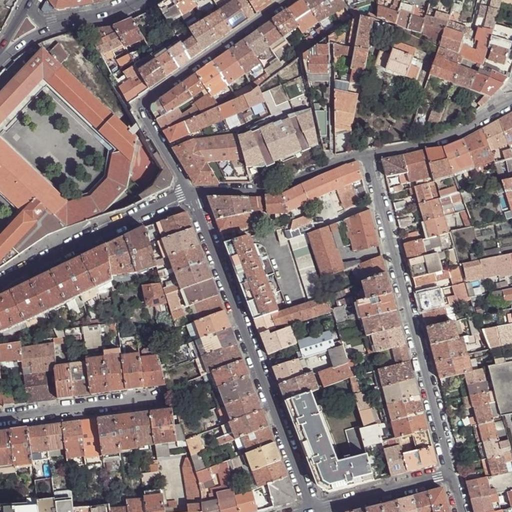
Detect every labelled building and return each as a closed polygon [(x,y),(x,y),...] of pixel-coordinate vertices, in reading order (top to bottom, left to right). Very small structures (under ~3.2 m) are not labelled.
[(16,0),(0,0),(0,3),(11,10),(16,0)] [(74,7),(93,4),(92,0),(48,0),(57,10),(74,7)] [(165,0),(162,3),(159,6),(169,24),(182,16),(172,0),(165,0)] [(192,19),(188,13),(197,8),(195,4),(192,0),(172,0),(182,16),(186,22),(192,19)] [(237,0),(236,0),(220,12),(220,13),(231,32),(239,26),(248,20),(237,0)] [(265,8),(272,3),(270,0),(247,0),(256,14),(265,8)] [(302,33),(318,22),(302,0),(301,0),(290,8),(286,11),(298,27),(302,33)] [(302,0),(318,22),(347,6),(342,0),(302,0)] [(511,0),(501,0),(501,2),(510,4),(508,9),(511,10),(511,0)] [(377,6),(377,18),(394,25),(400,5),(400,4),(397,3),(394,13),(380,8),(381,6),(377,6)] [(400,5),(394,25),(407,31),(412,12),(413,8),(400,5)] [(358,8),(352,10),(357,18),(361,15),(358,8)] [(284,37),(298,27),(286,11),(275,19),(272,21),(284,37)] [(412,12),(407,31),(420,35),(420,34),(426,16),(412,12)] [(426,16),(420,34),(424,35),(423,38),(430,41),(430,42),(440,46),(449,18),(427,12),(426,16)] [(220,13),(205,22),(217,42),(223,38),(231,32),(220,13)] [(457,55),(482,66),(484,60),(488,46),(490,38),(494,26),(495,23),(477,18),(474,28),(482,31),(475,53),(460,47),(463,38),(467,39),(469,34),(468,33),(469,30),(453,24),(454,20),(453,19),(454,15),(450,14),(449,18),(440,46),(440,47),(445,49),(444,51),(456,56),(457,55)] [(367,51),(373,19),(361,18),(355,49),(367,51)] [(124,46),(127,51),(130,49),(129,47),(143,39),(132,19),(119,24),(113,27),(124,46)] [(269,47),(284,37),(272,21),(261,29),(257,31),(269,47)] [(205,22),(190,30),(191,32),(194,37),(202,52),(208,48),(217,42),(205,22)] [(332,27),(335,32),(344,27),(342,23),(340,24),(339,22),(332,27)] [(156,31),(153,26),(147,30),(149,35),(156,31)] [(323,40),(328,36),(321,26),(316,29),(323,40)] [(490,38),(488,46),(492,47),(487,61),(504,66),(511,45),(511,31),(494,26),(490,38)] [(90,37),(105,63),(113,58),(110,54),(124,46),(113,27),(99,28),(86,30),(90,37)] [(255,57),(269,47),(257,31),(246,39),(243,41),(255,57)] [(191,32),(178,41),(180,43),(181,45),(194,37),(191,32)] [(110,86),(78,35),(64,44),(96,95),(110,86)] [(309,44),(312,47),(314,46),(317,44),(311,35),(308,36),(307,35),(304,37),(309,44)] [(105,63),(90,37),(85,40),(135,127),(137,125),(131,113),(132,110),(129,105),(119,88),(105,63)] [(194,37),(181,45),(190,61),(195,57),(202,52),(194,37)] [(244,74),(250,70),(253,74),(263,68),(255,57),(243,41),(231,50),(229,51),(244,74)] [(180,43),(168,52),(178,69),(183,65),(190,61),(181,45),(180,43)] [(124,192),(104,212),(89,217),(83,197),(71,200),(67,202),(0,139),(0,123),(43,78),(133,161),(137,138),(132,133),(130,131),(60,66),(69,57),(59,44),(48,54),(42,50),(0,94),(0,165),(55,216),(68,228),(90,221),(124,210),(170,188),(174,178),(151,141),(147,142),(139,128),(136,130),(159,169),(151,182),(142,189),(129,177),(127,188),(124,192)] [(298,57),(302,54),(312,47),(309,44),(307,46),(306,44),(295,52),(298,57)] [(326,81),(329,81),(329,45),(314,46),(312,47),(302,54),(303,59),(308,59),(308,73),(306,73),(308,81),(326,81)] [(338,50),(341,51),(340,56),(353,58),(349,74),(352,75),(350,85),(360,87),(367,51),(355,49),(347,48),(341,46),(334,45),(334,53),(338,54),(338,50)] [(439,49),(429,76),(453,84),(458,67),(461,59),(456,56),(444,51),(439,49)] [(127,51),(125,52),(126,55),(118,59),(123,69),(128,66),(133,62),(127,51)] [(228,86),(244,74),(229,51),(216,60),(213,63),(228,86)] [(385,71),(390,56),(379,51),(373,66),(385,71)] [(168,52),(156,60),(166,78),(171,74),(178,69),(168,52)] [(413,59),(392,52),(390,56),(385,71),(406,78),(410,67),(413,59)] [(152,54),(135,66),(139,72),(156,60),(152,54)] [(273,76),(284,68),(281,63),(277,58),(266,66),(273,76)] [(421,62),(413,59),(410,67),(419,69),(421,62)] [(139,72),(149,89),(157,83),(166,78),(156,60),(139,72)] [(419,82),(425,84),(433,62),(427,60),(419,82)] [(133,62),(128,66),(130,70),(125,74),(128,79),(129,82),(120,88),(119,88),(129,105),(139,98),(139,97),(143,94),(149,89),(139,72),(135,66),(133,62)] [(211,97),(228,86),(213,63),(204,69),(196,74),(206,89),(210,95),(211,97)] [(470,91),(476,75),(479,67),(476,65),(473,73),(458,67),(453,84),(470,91)] [(491,72),(497,75),(499,71),(484,65),(483,68),(491,72)] [(410,67),(406,78),(415,81),(419,69),(410,67)] [(302,72),(261,91),(264,100),(263,101),(266,108),(269,114),(261,118),(235,131),(237,135),(244,160),(246,167),(251,167),(263,162),(265,166),(279,160),(279,159),(301,149),(303,152),(311,149),(310,147),(318,143),(302,72)] [(491,72),(488,79),(476,75),(470,91),(484,96),(490,99),(498,90),(509,80),(505,78),(497,75),(491,72)] [(191,98),(206,89),(196,74),(186,82),(182,84),(191,98)] [(259,87),(270,78),(267,74),(251,85),(252,87),(254,90),(259,87)] [(43,78),(0,123),(0,139),(67,202),(71,200),(0,135),(46,86),(113,148),(108,177),(91,195),(83,197),(89,217),(104,212),(124,192),(127,188),(129,177),(133,161),(43,78)] [(118,84),(120,88),(129,82),(128,79),(126,80),(118,84)] [(352,128),(360,87),(350,85),(342,83),(334,81),(334,90),(334,109),(334,124),(352,128)] [(176,108),(192,99),(191,98),(182,84),(163,98),(153,105),(152,107),(151,109),(151,112),(156,121),(176,108)] [(261,91),(259,87),(254,90),(251,93),(236,99),(228,103),(218,108),(202,115),(164,133),(168,141),(170,144),(178,140),(200,130),(263,101),(264,100),(261,91)] [(251,93),(254,90),(252,87),(234,96),(236,99),(251,93)] [(202,115),(218,108),(214,101),(211,97),(210,95),(195,104),(196,106),(202,115)] [(481,108),(490,99),(484,96),(477,104),(481,108)] [(218,108),(228,103),(224,98),(218,102),(216,99),(214,101),(218,108)] [(196,106),(181,116),(176,108),(156,121),(159,125),(164,133),(202,115),(196,106)] [(269,114),(266,108),(259,111),(261,118),(269,114)] [(314,112),(320,137),(327,136),(326,112),(318,112),(314,112)] [(509,146),(511,144),(511,114),(502,120),(499,121),(508,145),(509,146)] [(489,152),(508,145),(499,121),(485,128),(481,130),(489,152)] [(351,133),(352,128),(334,124),(334,129),(351,133)] [(479,166),(493,161),(489,152),(481,130),(467,138),(463,141),(474,168),(479,166)] [(237,135),(193,141),(191,141),(185,144),(178,147),(173,149),(183,166),(194,185),(218,184),(206,163),(244,160),(237,135)] [(454,176),(474,168),(463,141),(449,146),(444,149),(454,176)] [(280,162),(303,152),(301,149),(279,159),(279,160),(280,162)] [(456,188),(440,193),(436,180),(454,176),(444,149),(431,150),(425,151),(433,177),(435,183),(434,183),(439,200),(458,194),(456,188)] [(506,161),(511,159),(511,154),(511,152),(510,150),(502,153),(505,161),(506,161)] [(415,182),(433,177),(425,151),(409,155),(402,156),(407,174),(406,174),(409,183),(409,184),(415,182)] [(401,185),(409,183),(406,174),(407,174),(402,156),(393,158),(381,161),(385,175),(386,178),(398,176),(401,185)] [(283,195),(288,213),(308,203),(326,195),(351,184),(362,179),(361,176),(358,162),(344,166),(327,174),(303,184),(288,192),(283,195)] [(0,190),(23,212),(21,215),(0,236),(0,268),(1,268),(47,232),(44,229),(55,216),(0,165),(0,190)] [(474,168),(477,178),(481,176),(483,176),(479,166),(474,168)] [(367,199),(362,179),(351,184),(359,202),(367,199)] [(511,180),(511,181),(501,183),(503,191),(510,190),(511,189),(511,180)] [(419,205),(439,200),(434,183),(409,190),(411,197),(416,196),(419,205)] [(503,191),(501,183),(495,184),(498,194),(503,192),(503,191)] [(359,202),(351,184),(326,195),(335,215),(360,204),(359,202)] [(23,212),(0,190),(0,195),(21,215),(23,212)] [(507,203),(511,201),(511,195),(510,190),(503,191),(507,200),(507,203)] [(463,201),(465,205),(473,202),(468,191),(465,192),(463,193),(460,193),(463,201)] [(458,194),(439,200),(419,205),(424,222),(444,217),(443,211),(452,208),(451,205),(463,201),(460,193),(458,194)] [(260,215),(288,213),(283,195),(282,195),(263,197),(256,198),(248,198),(250,208),(260,207),(260,215)] [(215,217),(216,221),(251,213),(250,208),(248,198),(207,197),(215,217)] [(509,207),(507,203),(507,200),(506,201),(501,202),(504,209),(506,209),(509,207)] [(395,212),(407,209),(405,201),(393,204),(395,212)] [(349,219),(352,231),(347,233),(349,240),(351,239),(353,245),(354,251),(357,251),(358,251),(379,246),(370,211),(349,219)] [(466,229),(473,227),(467,211),(460,213),(466,229)] [(161,222),(167,239),(193,229),(189,220),(186,213),(161,222)] [(251,213),(216,221),(221,232),(222,232),(221,231),(254,225),(251,213)] [(292,221),(290,230),(302,228),(302,227),(311,223),(308,216),(292,221)] [(449,233),(444,217),(424,222),(429,239),(450,234),(449,232),(449,233)] [(399,228),(412,225),(410,218),(397,221),(399,228)] [(349,219),(330,227),(330,228),(331,228),(337,249),(353,245),(351,239),(349,240),(347,233),(352,231),(349,219)] [(156,223),(163,241),(167,239),(161,222),(156,223)] [(144,228),(150,246),(162,241),(163,241),(156,223),(144,228)] [(136,273),(156,267),(155,262),(153,258),(150,246),(144,228),(129,235),(124,237),(136,273)] [(280,243),(288,241),(286,232),(285,228),(277,231),(280,243)] [(311,244),(322,280),(345,271),(342,263),(337,249),(331,228),(330,228),(309,236),(309,235),(308,235),(309,237),(311,244)] [(162,241),(167,253),(153,258),(155,262),(163,259),(169,257),(200,246),(196,236),(193,229),(167,239),(163,241),(162,241)] [(404,246),(419,241),(417,233),(402,237),(404,246)] [(429,239),(419,241),(404,246),(407,257),(408,262),(443,253),(449,252),(455,250),(455,249),(450,234),(429,239)] [(308,245),(311,244),(309,237),(308,235),(290,240),(310,303),(325,298),(308,245)] [(111,276),(136,273),(124,237),(112,243),(107,246),(111,276)] [(257,257),(249,237),(225,244),(231,260),(247,299),(255,321),(279,313),(273,298),(279,295),(276,290),(271,291),(260,263),(265,261),(263,254),(257,257)] [(103,286),(112,281),(111,276),(107,246),(91,254),(82,258),(97,289),(103,286)] [(169,257),(175,273),(206,262),(203,254),(200,246),(169,257)] [(495,258),(499,257),(497,248),(483,251),(485,260),(495,258)] [(460,266),(455,250),(449,252),(453,269),(460,267),(460,266)] [(443,253),(408,262),(411,274),(413,279),(442,272),(439,260),(445,259),(443,253)] [(511,266),(511,265),(510,255),(499,257),(495,258),(497,269),(499,277),(506,276),(505,268),(511,266)] [(362,269),(365,282),(387,273),(385,265),(382,256),(361,265),(352,268),(354,272),(362,269)] [(90,292),(97,289),(82,258),(69,264),(67,265),(82,296),(90,292)] [(497,269),(495,258),(485,260),(480,261),(482,272),(497,269)] [(342,263),(345,271),(352,268),(361,265),(360,261),(342,263)] [(460,267),(463,276),(462,276),(464,284),(469,299),(473,298),(469,275),(472,274),(482,272),(480,261),(460,266),(460,267)] [(179,284),(182,290),(184,289),(213,279),(209,270),(206,262),(175,273),(179,284)] [(78,307),(84,305),(84,303),(82,296),(67,265),(56,271),(52,273),(66,304),(75,299),(78,306),(78,307)] [(463,276),(460,267),(453,269),(456,277),(451,279),(454,287),(464,284),(462,276),(463,276)] [(415,288),(451,279),(456,277),(453,269),(442,272),(413,279),(415,288)] [(474,280),(484,278),(482,272),(472,274),(474,280)] [(53,310),(66,304),(52,273),(38,279),(31,283),(46,313),(53,310)] [(363,282),(368,300),(392,293),(389,284),(387,273),(365,282),(363,282)] [(189,303),(190,305),(195,304),(219,295),(215,286),(213,279),(184,289),(189,303)] [(33,320),(46,313),(31,283),(21,288),(11,293),(25,323),(33,320)] [(163,289),(166,296),(176,292),(182,290),(179,284),(163,289)] [(470,301),(469,299),(464,284),(454,287),(453,287),(455,297),(447,299),(449,306),(451,305),(470,301)] [(165,304),(160,285),(142,287),(146,305),(151,308),(159,305),(165,304)] [(98,293),(98,295),(105,292),(103,286),(97,289),(98,293)] [(349,288),(339,292),(342,298),(351,294),(349,288)] [(95,293),(98,293),(97,289),(90,292),(82,296),(84,303),(95,297),(95,293)] [(511,301),(511,289),(502,292),(504,302),(504,303),(511,301)] [(444,307),(439,290),(417,295),(421,308),(422,312),(443,307),(444,307)] [(166,296),(171,313),(181,309),(176,292),(166,296)] [(504,302),(502,292),(494,294),(496,303),(504,302)] [(0,324),(3,333),(25,323),(11,293),(0,297),(0,324)] [(358,302),(362,319),(396,310),(394,302),(392,293),(368,300),(358,302)] [(199,314),(201,320),(225,312),(221,302),(219,295),(195,304),(199,314)] [(290,328),(271,335),(269,331),(269,329),(330,309),(327,297),(325,298),(310,303),(279,313),(255,321),(257,326),(262,339),(266,350),(268,356),(296,345),(290,328)] [(66,304),(68,310),(78,306),(75,299),(66,304)] [(337,302),(339,307),(344,306),(349,305),(347,299),(337,302)] [(168,312),(165,304),(159,305),(162,313),(168,312)] [(190,305),(189,306),(193,316),(199,314),(195,304),(190,305)] [(455,322),(451,305),(449,306),(444,307),(443,307),(447,324),(453,323),(455,322)] [(336,321),(337,326),(349,323),(344,306),(339,307),(332,309),(333,314),(336,321)] [(447,324),(443,307),(422,312),(423,320),(425,326),(426,329),(447,324)] [(171,313),(173,318),(183,314),(181,309),(171,313)] [(46,313),(49,320),(56,317),(53,310),(46,313)] [(339,333),(364,327),(367,336),(372,335),(401,327),(399,319),(396,310),(362,319),(349,323),(337,326),(339,333)] [(198,330),(201,339),(231,328),(228,319),(225,312),(201,320),(196,323),(198,330)] [(327,324),(336,321),(333,314),(325,317),(327,324)] [(481,331),(476,317),(470,318),(477,336),(478,335),(482,334),(481,331)] [(318,319),(296,326),(298,331),(320,324),(318,319)] [(458,340),(453,323),(447,324),(426,329),(429,342),(430,346),(458,340)] [(101,332),(118,330),(117,324),(104,325),(100,326),(101,332)] [(153,335),(154,338),(177,329),(175,324),(153,335)] [(511,338),(511,327),(511,325),(498,328),(501,341),(511,338)] [(96,359),(104,358),(101,332),(100,326),(89,327),(82,329),(83,333),(86,360),(96,359)] [(375,353),(377,353),(393,348),(405,345),(403,334),(401,327),(372,335),(375,346),(368,348),(369,355),(375,353)] [(181,347),(187,363),(196,360),(238,345),(234,336),(231,328),(201,339),(196,341),(193,342),(181,347)] [(498,328),(481,331),(482,334),(486,344),(501,341),(498,328)] [(194,335),(196,341),(201,339),(198,330),(193,332),(194,335)] [(329,350),(335,348),(333,342),(330,332),(299,342),(302,351),(297,353),(299,360),(303,358),(308,357),(314,355),(329,350)] [(486,344),(482,334),(478,335),(485,351),(488,351),(490,350),(489,349),(486,344)] [(126,343),(137,341),(137,337),(128,338),(119,339),(120,346),(127,345),(126,343)] [(467,356),(463,342),(467,341),(468,345),(476,344),(474,337),(468,338),(468,337),(458,340),(430,346),(434,359),(435,363),(467,356)] [(511,344),(511,338),(501,341),(502,346),(511,344)] [(335,348),(343,346),(342,343),(341,339),(333,342),(335,348)] [(343,346),(348,360),(351,359),(353,359),(347,341),(346,341),(342,343),(343,346)] [(19,363),(22,362),(21,349),(21,344),(0,346),(0,363),(19,361),(19,363)] [(58,400),(54,371),(56,367),(57,367),(56,365),(54,344),(50,345),(21,349),(22,362),(22,367),(26,396),(27,404),(58,400)] [(142,358),(158,356),(158,355),(156,344),(149,345),(149,348),(144,349),(142,352),(142,358)] [(196,360),(202,377),(203,377),(244,361),(241,353),(238,345),(196,360)] [(393,348),(397,365),(410,362),(407,353),(405,345),(393,348)] [(350,366),(348,360),(343,346),(335,348),(329,350),(330,353),(334,368),(319,374),(324,387),(350,378),(353,377),(351,370),(350,366)] [(114,357),(122,356),(121,350),(106,351),(107,358),(114,357)] [(479,371),(474,353),(468,355),(472,372),(479,371)] [(135,389),(143,388),(140,358),(139,354),(122,357),(126,391),(135,389)] [(472,372),(468,355),(467,356),(435,363),(438,374),(440,380),(452,377),(464,374),(472,372)] [(118,392),(126,391),(122,357),(122,356),(114,357),(107,358),(104,358),(109,393),(118,392)] [(154,387),(165,385),(162,373),(158,356),(142,358),(140,358),(143,388),(154,387)] [(100,394),(109,393),(104,358),(96,359),(86,360),(87,363),(91,395),(100,394)] [(279,382),(280,385),(304,376),(302,369),(298,360),(273,368),(279,382)] [(0,369),(22,367),(22,362),(19,363),(19,361),(0,363),(0,369)] [(215,391),(219,389),(250,377),(246,367),(244,361),(203,377),(205,383),(211,381),(215,391)] [(511,361),(503,363),(494,365),(488,366),(500,414),(502,414),(503,418),(511,415),(511,361)] [(378,371),(383,388),(414,379),(412,369),(410,362),(397,365),(392,367),(382,370),(378,371)] [(381,364),(382,370),(392,367),(390,362),(381,364)] [(84,396),(91,395),(87,363),(79,364),(69,365),(73,398),(84,396)] [(70,398),(73,398),(69,365),(57,367),(56,367),(54,371),(58,400),(65,399),(70,398)] [(487,369),(482,370),(479,371),(472,372),(464,374),(467,386),(486,382),(485,379),(484,375),(488,374),(487,369)] [(319,390),(312,373),(304,376),(280,385),(285,399),(286,402),(312,393),(315,391),(319,390)] [(219,389),(225,405),(256,394),(253,386),(250,377),(219,389)] [(350,378),(354,396),(359,394),(355,378),(353,378),(353,377),(350,378)] [(454,384),(452,377),(440,380),(442,387),(454,384)] [(1,384),(2,392),(4,407),(14,406),(12,391),(10,378),(1,379),(1,384)] [(383,388),(387,405),(419,396),(416,387),(414,379),(383,388)] [(491,385),(490,381),(486,382),(467,386),(469,393),(470,397),(488,393),(486,386),(491,385)] [(469,393),(467,386),(460,388),(462,399),(470,397),(469,393)] [(213,391),(219,408),(225,405),(219,389),(215,391),(213,391)] [(372,402),(368,403),(365,395),(372,393),(371,391),(359,394),(354,396),(359,412),(370,409),(374,408),(372,402)] [(491,404),(489,396),(494,395),(493,392),(488,393),(470,397),(472,403),(473,408),(474,408),(491,404)] [(353,487),(374,481),(370,467),(365,447),(360,430),(359,427),(345,431),(352,459),(338,462),(312,393),(286,402),(289,411),(295,426),(318,487),(329,493),(335,491),(353,487)] [(225,405),(232,422),(263,411),(260,402),(256,394),(225,405)] [(18,405),(27,404),(26,396),(17,397),(18,405)] [(387,405),(392,422),(423,413),(420,403),(419,396),(387,405)] [(472,403),(470,397),(462,399),(465,410),(473,408),(472,403)] [(479,426),(493,423),(500,421),(499,419),(499,414),(496,403),(491,404),(474,408),(477,418),(477,421),(479,426)] [(174,409),(179,422),(184,420),(178,404),(173,406),(174,409)] [(222,416),(226,425),(230,423),(232,422),(225,405),(219,408),(222,413),(222,416)] [(359,412),(365,429),(375,426),(370,409),(359,412)] [(150,412),(155,445),(157,458),(190,453),(186,441),(184,441),(179,426),(175,426),(172,410),(156,412),(150,412)] [(230,423),(233,433),(225,436),(217,439),(220,446),(243,437),(269,427),(266,418),(263,411),(232,422),(230,423)] [(138,414),(133,415),(137,448),(155,445),(150,412),(138,414)] [(399,438),(428,430),(425,421),(423,413),(392,422),(396,439),(399,438)] [(119,417),(115,417),(120,451),(137,449),(137,448),(133,415),(119,417)] [(103,419),(97,420),(102,457),(120,455),(120,451),(115,417),(103,419)] [(473,427),(479,426),(477,421),(477,418),(470,420),(472,428),(473,427)] [(84,457),(85,459),(102,457),(97,420),(84,422),(80,422),(84,457)] [(503,431),(500,421),(493,423),(496,433),(503,431)] [(73,423),(62,424),(65,447),(66,455),(67,459),(84,457),(80,422),(73,423)] [(226,425),(222,427),(225,436),(233,433),(230,423),(226,425)] [(483,443),(505,438),(503,431),(496,433),(493,423),(479,426),(482,438),(483,443)] [(55,425),(45,426),(48,449),(65,447),(62,424),(55,425)] [(365,447),(382,442),(381,439),(377,425),(375,426),(365,429),(360,430),(365,447)] [(27,429),(31,454),(48,450),(48,449),(45,426),(32,428),(27,429)] [(482,438),(479,426),(473,427),(477,445),(483,443),(482,438)] [(247,454),(276,443),(272,434),(269,427),(243,437),(247,447),(240,449),(243,456),(247,454)] [(15,467),(32,464),(31,454),(27,429),(14,431),(10,431),(15,465),(15,467)] [(429,437),(428,430),(399,438),(401,444),(414,440),(416,451),(403,455),(408,472),(420,469),(437,465),(429,437)] [(0,432),(0,467),(15,465),(10,431),(0,432)] [(190,453),(191,457),(201,453),(202,453),(203,452),(197,436),(186,440),(186,441),(190,453)] [(510,455),(505,438),(483,443),(486,453),(488,460),(510,455)] [(247,454),(253,471),(282,460),(278,451),(276,443),(247,454)] [(486,453),(483,443),(477,445),(482,461),(488,460),(486,453)] [(65,447),(48,449),(48,450),(49,457),(66,455),(65,447)] [(398,475),(408,472),(403,455),(401,447),(384,451),(391,477),(398,475)] [(192,458),(198,474),(208,469),(202,453),(201,453),(191,457),(192,458)] [(120,455),(102,457),(103,463),(118,461),(121,461),(120,455)] [(490,470),(485,471),(487,478),(489,478),(507,474),(504,461),(511,459),(510,455),(488,460),(490,470)] [(84,457),(67,459),(68,467),(85,465),(85,459),(84,457)] [(85,459),(85,465),(103,463),(102,457),(85,459)] [(187,491),(200,487),(200,484),(198,474),(192,458),(186,459),(183,468),(187,491)] [(282,460),(253,471),(259,488),(263,486),(288,477),(284,467),(282,460)] [(482,461),(481,462),(484,471),(485,471),(490,470),(488,460),(482,461)] [(198,474),(200,484),(213,480),(214,479),(213,475),(219,473),(222,487),(213,489),(212,495),(217,494),(217,495),(234,491),(231,479),(229,472),(228,468),(227,462),(208,469),(198,474)] [(15,467),(15,465),(0,467),(0,474),(15,473),(15,467)] [(374,481),(382,479),(380,469),(377,470),(376,465),(370,467),(374,481)] [(158,467),(140,469),(141,475),(159,472),(158,467)] [(159,472),(141,475),(142,482),(160,479),(159,472)] [(467,483),(482,479),(481,472),(465,475),(466,478),(467,483)] [(511,490),(511,472),(507,474),(489,478),(490,484),(494,483),(497,494),(501,493),(508,491),(511,490)] [(294,494),(288,477),(263,486),(264,489),(266,495),(270,494),(272,501),(274,507),(278,507),(297,501),(294,494)] [(482,479),(467,483),(470,495),(471,500),(497,494),(494,483),(490,484),(489,478),(487,478),(482,479)] [(36,495),(37,501),(42,500),(40,484),(47,483),(49,499),(54,498),(52,479),(34,481),(36,495)] [(200,484),(200,487),(204,487),(205,489),(215,486),(213,480),(200,484)] [(252,493),(250,485),(244,486),(247,495),(252,493)] [(163,504),(164,511),(202,511),(200,487),(187,491),(189,511),(177,511),(176,502),(163,504)] [(221,511),(219,502),(212,503),(206,504),(205,489),(204,487),(200,487),(202,511),(221,511)] [(433,511),(449,511),(443,489),(433,491),(429,492),(433,511)] [(164,511),(163,504),(161,490),(144,493),(145,500),(146,511),(164,511)] [(55,503),(55,511),(74,511),(74,508),(72,503),(71,491),(54,493),(55,503)] [(219,502),(221,511),(239,511),(236,497),(234,491),(217,495),(219,502)] [(417,495),(413,497),(416,511),(433,511),(429,492),(417,495)] [(247,495),(236,497),(239,511),(256,511),(257,511),(252,493),(247,495)] [(493,511),(492,506),(494,505),(494,503),(499,502),(498,501),(497,494),(471,500),(474,511),(493,511)] [(401,500),(397,501),(399,511),(416,511),(413,497),(401,500)] [(55,511),(55,503),(54,498),(49,499),(42,500),(37,501),(38,508),(38,511),(55,511)] [(127,502),(128,509),(128,511),(146,511),(145,500),(127,502)] [(385,504),(382,505),(383,511),(399,511),(397,501),(385,504)]
